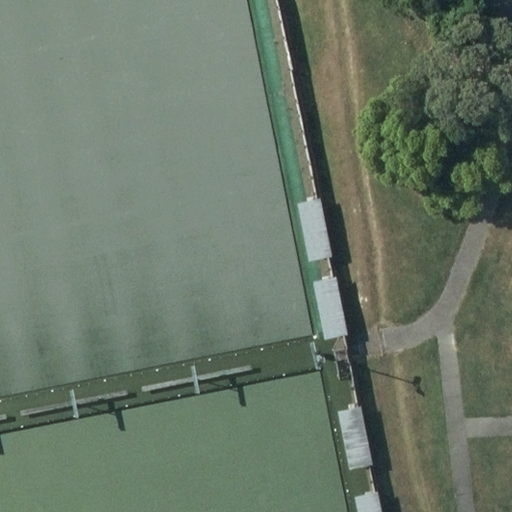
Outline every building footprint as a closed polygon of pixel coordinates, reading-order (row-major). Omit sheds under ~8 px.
[(293,44),(268,48),(277,105),(302,101),(293,44)] [(311,151),(287,156),(297,212),(321,207),(311,151)] [(329,253),(307,256),(317,314),(339,311),(329,253)] [(336,407),(345,464),(367,461),(359,404),(336,407)] [(379,511),(376,491),(352,495),(355,511),(379,511)]
